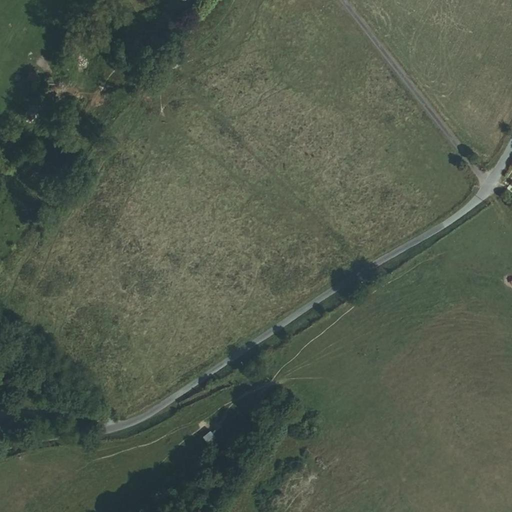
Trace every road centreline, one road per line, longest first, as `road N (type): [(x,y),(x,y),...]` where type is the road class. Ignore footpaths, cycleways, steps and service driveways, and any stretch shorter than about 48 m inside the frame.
road 1 (residential): [(0,451),(109,431),(150,414),(491,186)]
road 2 (unclassified): [(344,0),(491,186)]
